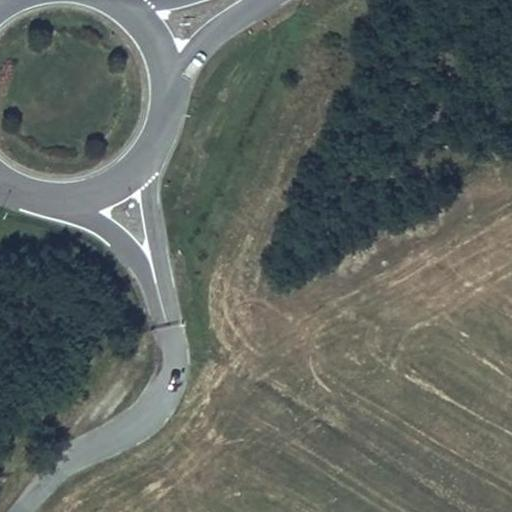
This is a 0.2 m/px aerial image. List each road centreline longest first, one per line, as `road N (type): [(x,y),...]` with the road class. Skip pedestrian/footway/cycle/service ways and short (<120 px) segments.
road 1 (primary): [(6,185),(52,200),(114,186),(155,146),(169,91)]
road 2 (primary): [(169,91),(185,62),(265,0)]
